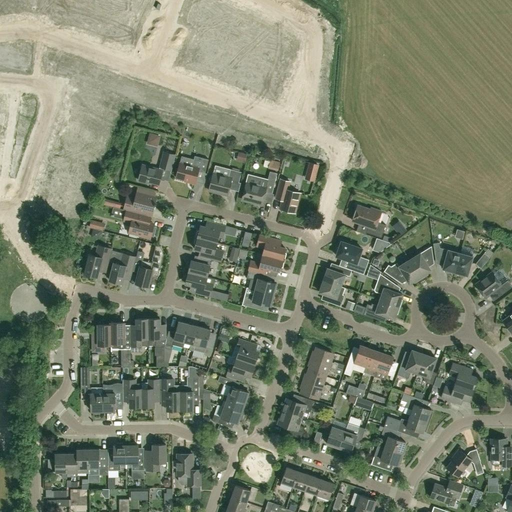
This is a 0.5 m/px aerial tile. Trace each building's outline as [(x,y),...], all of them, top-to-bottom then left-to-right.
[(24,0),(2,0),(4,13),(18,12),(17,4),(24,3),(24,0)] [(52,0),(46,17),(59,22),(62,15),(69,18),(75,0),(52,0)] [(185,0),(183,5),(191,9),(193,4),(203,9),(204,7),(207,0),(185,0)] [(207,0),(204,9),(214,14),(211,19),(219,22),(225,11),(220,8),(223,0),(207,0)] [(78,3),(72,18),(81,21),(78,29),(134,49),(141,29),(143,30),(148,18),(142,16),(138,27),(109,17),(110,14),(78,3)] [(222,16),(217,27),(224,30),(225,28),(236,34),(237,32),(239,29),(240,26),(242,23),(242,22),(243,21),(243,20),(248,11),(241,7),(240,9),(235,7),(229,19),(222,16)] [(237,32),(236,34),(247,39),(246,41),(253,44),(258,34),(252,30),(258,18),(253,16),(254,14),(248,11),(243,20),(243,21),(242,22),(242,23),(240,26),(239,29),(237,32)] [(274,37),(270,48),(284,53),(286,48),(299,52),(304,38),(292,34),(294,31),(285,27),(283,31),(282,30),(279,39),(274,37)] [(184,37),(179,50),(185,52),(179,66),(182,67),(181,69),(188,71),(189,69),(192,70),(200,48),(192,45),(194,41),(184,37)] [(200,48),(192,70),(194,71),(193,73),(201,76),(202,74),(204,75),(209,61),(215,63),(217,55),(219,50),(209,46),(207,51),(200,48)] [(215,63),(213,67),(219,70),(215,79),(227,83),(234,66),(222,61),(223,57),(217,55),(215,63)] [(274,58),(269,71),(286,77),(291,64),(274,58)] [(234,66),(227,83),(240,88),(243,78),(249,80),(252,71),(253,68),(247,66),(246,70),(234,66)] [(249,80),(248,83),(263,89),(259,98),(276,105),(282,89),(268,83),(270,78),(258,74),(255,73),(252,71),(249,80)] [(152,145),(161,146),(163,134),(153,133),(152,145)] [(171,172),(175,161),(176,154),(164,151),(159,169),(143,164),(139,180),(148,182),(148,181),(159,184),(163,170),(171,172)] [(205,173),(209,159),(202,157),(201,161),(194,159),(192,166),(180,163),(179,169),(177,168),(175,175),(177,176),(176,177),(196,182),(199,171),(205,173)] [(281,169),(283,163),(271,160),(269,166),(281,169)] [(316,172),(318,165),(310,163),(308,170),(316,172)] [(239,183),(242,172),(231,169),(229,177),(214,173),(209,190),(228,195),(232,181),(239,183)] [(272,194),(278,173),(270,171),(266,188),(247,183),(243,199),(244,199),(245,201),(249,202),(251,201),(262,204),(266,192),(272,194)] [(295,213),(301,193),(288,190),(290,182),(281,179),(276,199),(283,200),(281,209),(295,213)] [(152,214),(157,197),(137,191),(136,199),(127,196),(124,207),(152,214)] [(101,205),(123,208),(124,203),(102,200),(101,205)] [(177,212),(179,203),(170,201),(168,210),(177,212)] [(371,210),(358,206),(353,221),(368,226),(366,232),(381,238),(386,225),(378,222),(381,212),(371,208),(371,210)] [(153,227),(154,224),(149,222),(151,216),(127,210),(124,220),(132,222),(129,232),(130,232),(129,235),(137,237),(138,234),(150,237),(151,235),(154,236),(156,227),(153,227)] [(103,230),(105,223),(91,220),(89,227),(103,230)] [(231,231),(232,228),(212,222),(207,221),(205,227),(201,226),(200,230),(199,230),(197,231),(196,237),(217,242),(219,237),(223,238),(224,232),(225,230),(231,231)] [(285,260),(288,250),(286,250),(286,248),(280,247),(282,241),(260,235),(257,246),(265,248),(263,254),(285,260)] [(207,258),(211,259),(221,262),(224,251),(215,249),(217,242),(196,237),(194,243),(195,244),(196,244),(195,249),(200,250),(198,256),(205,258),(207,258)] [(349,269),(352,270),(364,274),(369,260),(360,257),(362,249),(342,241),(339,248),(337,248),(335,253),(337,255),(336,256),(352,262),(349,269)] [(455,272),(460,253),(440,248),(439,243),(433,243),(435,255),(441,254),(446,256),(443,269),(444,269),(445,272),(450,273),(452,271),(455,272)] [(99,271),(105,273),(112,249),(98,245),(96,256),(90,254),(87,264),(85,264),(82,275),(89,277),(89,275),(97,277),(99,271)] [(161,246),(156,245),(152,260),(153,261),(153,263),(142,260),(142,259),(136,257),(133,270),(139,272),(136,283),(149,287),(152,275),(158,276),(164,252),(161,246)] [(410,260),(421,279),(428,275),(427,273),(431,271),(423,259),(432,253),(432,246),(410,260)] [(263,254),(257,253),(255,262),(251,261),(249,269),(277,277),(278,271),(280,271),(280,270),(282,270),(285,260),(263,254)] [(472,257),(460,253),(455,272),(458,273),(459,275),(464,277),(466,275),(467,276),(473,257),(472,257)] [(481,269),(490,258),(484,253),(475,264),(481,269)] [(134,266),(136,257),(123,254),(121,264),(114,263),(110,280),(122,283),(123,279),(130,281),(133,271),(134,266)] [(211,259),(207,258),(205,258),(204,264),(192,260),(189,272),(207,277),(211,259)] [(415,283),(421,279),(410,260),(399,266),(397,263),(391,267),(389,265),(384,271),(396,279),(400,273),(402,272),(409,284),(414,281),(415,283)] [(352,270),(349,269),(341,266),(339,272),(328,268),(324,280),(345,288),(341,286),(345,275),(350,276),(352,270)] [(275,283),(277,277),(249,269),(247,278),(251,279),(251,280),(255,284),(257,285),(255,289),(255,290),(274,295),(277,283),(275,283)] [(189,291),(210,296),(215,279),(207,277),(189,272),(186,284),(191,285),(189,291)] [(501,285),(492,273),(476,285),(485,297),(496,289),(500,296),(511,287),(511,285),(508,280),(501,285)] [(380,300),(400,307),(402,300),(401,299),(402,294),(391,290),(393,283),(380,274),(374,290),(375,292),(382,294),(380,300)] [(343,295),(345,288),(324,280),(319,292),(331,297),(329,303),(341,307),(345,295),(343,295)] [(255,290),(255,289),(247,287),(245,296),(243,300),(245,301),(244,305),(258,309),(259,303),(271,306),(274,295),(255,290)] [(397,315),(400,307),(380,300),(378,306),(372,304),(371,305),(367,304),(364,315),(377,319),(379,314),(394,319),(395,314),(397,315)] [(511,313),(503,320),(511,332),(511,331),(511,313)] [(160,324),(160,318),(148,319),(149,345),(155,345),(155,348),(164,347),(165,344),(166,339),(166,324),(160,324)] [(136,319),(136,325),(130,325),(131,337),(131,346),(131,352),(142,352),(142,345),(149,345),(148,319),(136,319)] [(173,345),(183,347),(185,342),(189,324),(179,321),(173,341),(173,345)] [(104,345),(112,345),(111,323),(111,325),(98,325),(98,339),(92,339),(93,351),(104,351),(104,345)] [(131,349),(131,346),(131,337),(125,337),(124,323),(111,323),(112,345),(112,343),(119,343),(119,349),(131,349)] [(195,345),(200,327),(189,324),(185,342),(191,344),(189,350),(194,351),(195,345)] [(195,345),(205,348),(204,354),(211,356),(212,352),(215,343),(208,341),(211,330),(200,327),(195,345)] [(256,350),(258,344),(240,338),(238,345),(237,344),(236,345),(232,356),(229,355),(229,356),(254,364),(259,352),(256,350)] [(164,347),(172,349),(173,345),(173,341),(166,339),(165,344),(164,347)] [(365,367),(371,349),(361,345),(356,358),(350,355),(344,373),(350,375),(354,363),(365,367)] [(337,367),(338,363),(334,362),(334,363),(331,362),(334,353),(316,347),(315,351),(313,351),(310,358),(337,367)] [(371,349),(365,367),(363,372),(374,376),(382,353),(371,349)] [(417,373),(424,354),(421,353),(420,351),(415,349),(414,351),(412,350),(407,363),(402,361),(397,375),(408,378),(411,371),(417,373)] [(374,376),(385,380),(393,357),(382,353),(374,376)] [(424,354),(417,373),(423,375),(423,377),(425,382),(433,385),(437,374),(431,372),(436,358),(434,358),(434,356),(429,354),(427,355),(424,354)] [(179,366),(186,366),(187,362),(186,362),(187,357),(181,355),(180,360),(179,366)] [(247,377),(249,378),(254,364),(229,356),(227,361),(228,363),(234,365),(233,368),(230,367),(227,376),(235,379),(245,382),(247,377)] [(326,376),(329,368),(332,369),(331,370),(336,371),(337,367),(310,358),(308,366),(309,366),(308,370),(326,376)] [(472,389),(476,377),(471,375),(473,370),(453,363),(449,374),(457,377),(455,383),(472,389)] [(323,383),(326,376),(308,370),(306,374),(305,374),(303,381),(330,390),(335,392),(336,388),(331,387),(331,386),(327,384),(326,386),(324,385),(324,384),(323,383)] [(229,385),(231,379),(220,375),(218,381),(229,385)] [(199,398),(199,386),(199,377),(188,377),(188,387),(186,387),(186,391),(180,391),(180,410),(193,410),(193,404),(199,404),(199,398)] [(180,410),(180,391),(174,392),(174,387),(172,387),(172,379),(161,379),(161,380),(161,401),(161,405),(167,405),(167,411),(180,410)] [(123,400),(123,393),(123,380),(114,380),(108,387),(109,390),(109,393),(103,393),(103,411),(115,411),(115,400),(123,400)] [(130,407),(142,407),(142,384),(135,384),(135,380),(123,380),(123,393),(123,400),(123,402),(130,402),(130,407)] [(154,401),(161,401),(161,380),(148,380),(148,382),(142,383),(142,384),(142,407),(154,407),(154,401)] [(328,395),(330,390),(303,381),(300,389),(301,389),(300,393),(318,399),(322,391),(324,392),(323,393),(328,395)] [(463,398),(468,400),(472,389),(455,383),(453,388),(445,386),(441,397),(461,404),(463,398)] [(210,393),(210,390),(199,386),(199,398),(204,399),(204,394),(210,393)] [(228,397),(246,403),(246,402),(247,403),(250,396),(248,396),(249,392),(231,386),(228,397)] [(103,411),(103,393),(102,393),(102,387),(96,387),(85,387),(85,400),(91,400),(91,411),(103,411)] [(362,398),(364,390),(358,388),(355,396),(362,398)] [(410,414),(427,420),(428,417),(430,418),(432,411),(430,410),(431,409),(419,405),(421,398),(404,393),(401,400),(407,402),(405,407),(412,409),(410,414)] [(242,413),(246,403),(228,397),(223,395),(222,399),(226,401),(224,407),(242,413)] [(282,411),(301,418),(301,417),(307,420),(314,401),(302,397),(300,403),(287,399),(282,411)] [(244,414),(242,413),(224,407),(221,417),(214,415),(212,421),(224,425),(226,419),(238,424),(240,419),(242,420),(244,414)] [(299,425),(301,418),(282,411),(278,424),(284,426),(283,432),(289,434),(301,438),(305,427),(299,425)] [(426,423),(427,420),(410,414),(408,420),(401,418),(400,420),(388,416),(384,426),(395,430),(393,437),(398,439),(401,432),(409,435),(411,428),(423,432),(424,430),(425,431),(428,423),(426,423)] [(339,448),(345,430),(333,426),(335,419),(329,417),(325,430),(331,432),(327,444),(339,448)] [(345,430),(339,448),(351,452),(355,440),(361,442),(366,429),(360,427),(348,423),(346,431),(345,430)] [(405,442),(398,439),(393,437),(395,430),(384,426),(381,434),(388,436),(384,447),(401,453),(402,450),(404,451),(407,444),(405,443),(405,442)] [(511,445),(507,446),(507,439),(490,439),(491,458),(491,465),(504,465),(511,464),(511,445)] [(121,463),(126,463),(126,445),(124,445),(123,443),(117,443),(116,445),(114,445),(114,455),(108,455),(108,470),(121,470),(121,463)] [(144,470),(144,458),(138,458),(138,445),(136,445),(135,443),(129,443),(129,445),(126,445),(126,463),(132,463),(132,470),(144,470)] [(160,470),(160,463),(166,462),(166,444),(153,445),(153,450),(146,450),(146,471),(160,470)] [(401,453),(384,447),(378,445),(371,464),(382,467),(385,460),(397,464),(398,463),(400,463),(402,456),(400,456),(401,453)] [(88,468),(88,449),(77,449),(77,453),(78,468),(78,472),(88,472),(88,468)] [(88,468),(99,468),(99,475),(108,475),(108,470),(108,455),(108,454),(99,454),(99,449),(88,449),(88,468)] [(480,461),(476,449),(469,452),(466,455),(458,449),(453,456),(454,457),(446,468),(458,477),(470,461),(474,464),(480,461)] [(56,472),(67,472),(67,453),(55,454),(56,459),(49,460),(49,471),(56,470),(56,472)] [(78,472),(78,468),(77,453),(67,453),(67,472),(78,472)] [(193,470),(192,454),(177,454),(178,476),(179,476),(179,481),(182,484),(188,484),(188,486),(200,485),(200,469),(193,470)] [(274,458),(267,462),(269,468),(277,464),(274,458)] [(467,471),(473,475),(477,468),(471,464),(467,471)] [(293,486),(299,471),(287,467),(281,482),(293,486)] [(305,490),(311,475),(299,471),(293,486),(305,490)] [(464,479),(471,482),(474,475),(466,472),(464,479)] [(317,494),(322,479),(311,475),(305,490),(317,494)] [(322,479),(317,494),(329,499),(335,483),(322,479)] [(459,498),(463,485),(449,480),(447,488),(434,484),(430,497),(448,503),(446,506),(454,506),(457,497),(459,498)] [(231,496),(247,502),(251,490),(236,484),(231,496)] [(493,492),(501,491),(500,484),(492,485),(493,492)] [(336,499),(342,501),(344,494),(338,492),(336,499)] [(357,507),(372,511),(377,500),(361,495),(357,507)] [(237,511),(243,511),(247,502),(231,496),(227,508),(237,511)] [(129,511),(129,499),(119,499),(119,511),(129,511)] [(339,509),(342,501),(336,499),(333,507),(339,509)] [(265,508),(271,510),(272,509),(274,504),(274,503),(268,501),(265,508)]
